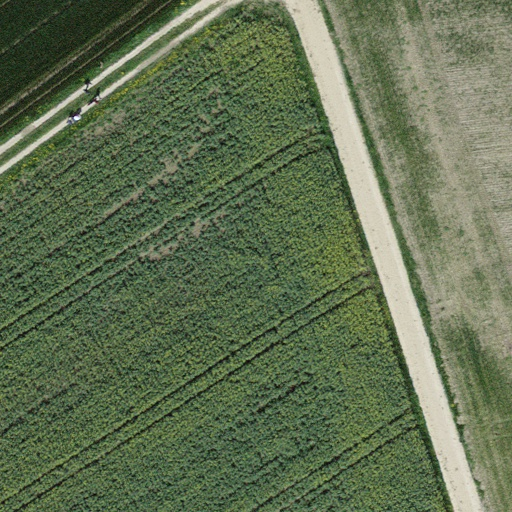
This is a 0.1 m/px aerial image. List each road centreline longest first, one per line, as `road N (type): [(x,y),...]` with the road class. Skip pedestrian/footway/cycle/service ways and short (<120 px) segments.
road 1 (track): [(468,511),(298,0)]
road 2 (track): [(219,0),(0,161)]
